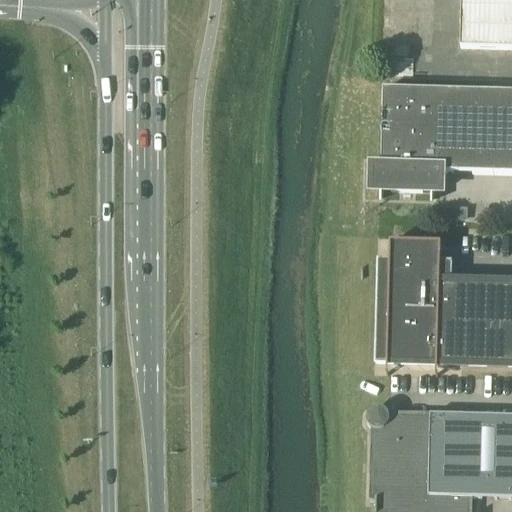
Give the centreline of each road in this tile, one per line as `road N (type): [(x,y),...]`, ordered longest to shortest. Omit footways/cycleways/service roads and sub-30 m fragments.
road 1 (primary): [(159,511),(151,0)]
road 2 (primary): [(105,87),(108,511)]
road 3 (primary): [(14,0),(81,31),(105,87)]
